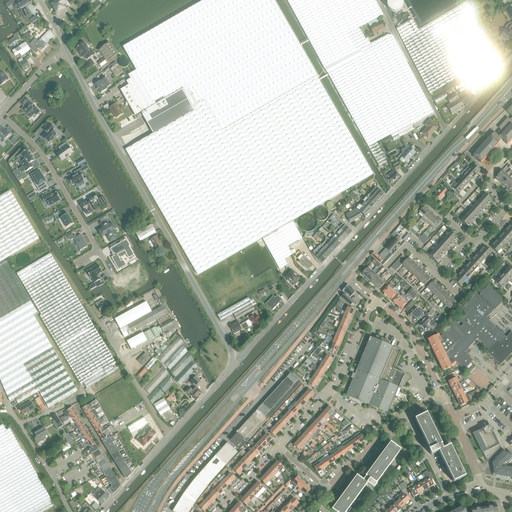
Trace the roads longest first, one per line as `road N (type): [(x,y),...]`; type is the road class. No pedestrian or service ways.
road 1 (unclassified): [(232,356),(66,52)]
road 2 (unclassified): [(232,356),(446,129)]
road 3 (primary): [(361,251),(511,86)]
road 4 (residential): [(112,274),(41,154),(0,113)]
road 5 (primary): [(248,389),(361,251)]
road 6 (primary): [(361,251),(240,382)]
road 7 (residential): [(278,445),(331,391),(374,299)]
road 8 (unclassified): [(124,484),(232,356)]
road 9 (primary): [(240,382),(164,469),(139,511)]
road 10 (primary): [(151,511),(167,482),(248,389)]
road 11 (residential): [(325,489),(398,417),(440,395)]
road 12 (unclassified): [(71,511),(0,383)]
road 13 (unclassified): [(446,129),(378,0)]
road 14 (unclassified): [(260,401),(166,511)]
